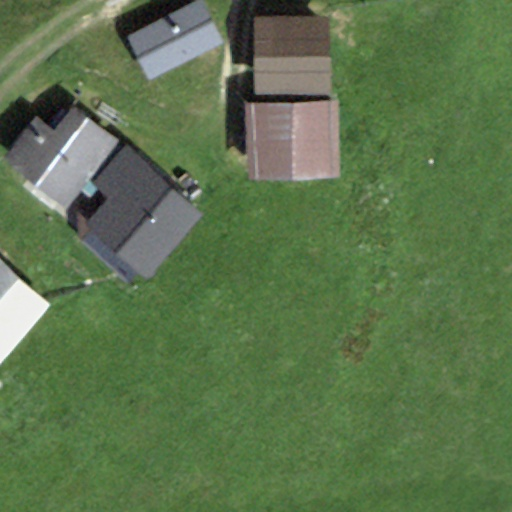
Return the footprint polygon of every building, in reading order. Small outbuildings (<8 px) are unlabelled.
[(221,30),(207,0),(181,0),(141,18),(159,58),(221,30)] [(341,12),(253,15),(259,170),(348,166),(341,12)] [(67,87),(18,148),(78,196),(127,135),(67,87)] [(134,141),(83,198),(160,265),(210,208),(134,141)] [(0,250),(0,367),(58,300),(0,250)]
